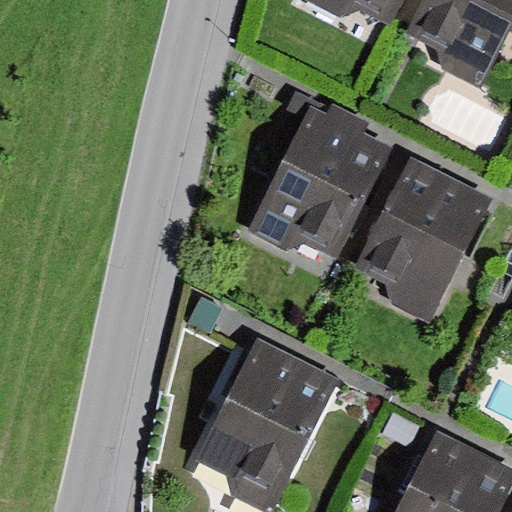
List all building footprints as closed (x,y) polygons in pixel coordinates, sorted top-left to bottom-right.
[(306,0),(340,17),(359,6),(390,22),(400,0),(306,0)] [(511,24),(511,0),(421,0),(406,31),(438,47),(443,67),(481,86),(511,24)] [(328,112),(311,104),(247,229),(286,249),(305,240),(338,257),(395,145),(366,130),(368,126),(330,107),(328,112)] [(494,196),(411,155),(356,265),(388,281),(392,302),(431,321),(494,196)] [(202,296),(189,321),(211,332),(224,307),(202,296)] [(272,511),(339,377),(257,337),(199,457),(227,471),(234,496),(266,511),(272,511)] [(394,412),(384,433),(410,447),(420,426),(394,412)] [(495,511),(511,481),(511,466),(438,429),(395,511),(495,511)]
